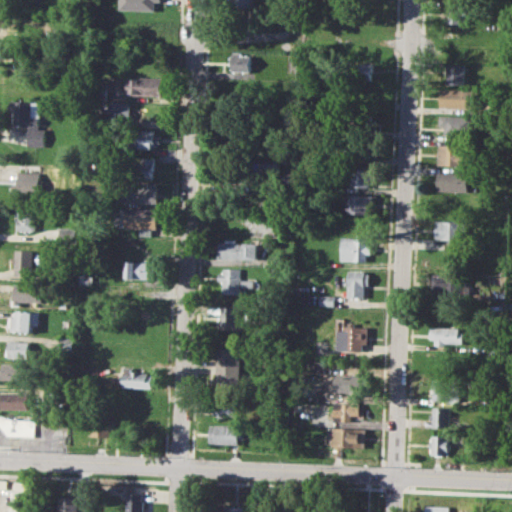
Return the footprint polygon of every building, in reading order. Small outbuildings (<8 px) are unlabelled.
[(121,0),(157,0),(157,9),(121,8),(121,0)] [(233,0),(252,0),(252,8),(233,8),(233,0)] [(447,3),(466,3),(466,23),(447,23),(447,3)] [(232,69),(232,52),(242,52),(241,55),(252,55),(251,70),(232,69)] [(347,63),(373,64),(372,81),(347,79),(347,63)] [(447,63),(466,64),(466,85),(447,84),(447,63)] [(129,76),(171,77),(170,96),(129,95),(129,76)] [(94,83),(110,83),(109,99),(94,99),(94,83)] [(440,89),(478,89),(477,108),(440,107),(440,89)] [(11,101),(40,102),(40,127),(48,127),(47,144),(28,144),(28,124),(15,124),(15,111),(11,111),(11,101)] [(112,101),(127,101),(127,116),(113,116),(112,101)] [(440,116),(476,116),(476,135),(445,134),(445,126),(440,126),(440,116)] [(128,128),(157,129),(157,134),(162,134),(161,142),(157,142),(157,148),(127,147),(128,128)] [(439,144),(474,145),(473,165),(438,164),(439,144)] [(124,162),(144,163),(144,157),(156,157),(155,178),(123,177),(124,162)] [(242,161),(270,162),(269,180),(241,179),(242,161)] [(351,166),(371,166),(371,186),(351,185),(351,166)] [(20,171),(44,170),(44,195),(14,195),(14,184),(20,184),(20,171)] [(438,172),(477,173),(477,183),(468,183),(467,191),(437,190),(438,172)] [(127,183),(159,184),(158,202),(127,201),(127,183)] [(348,193),(376,194),(376,214),(350,213),(350,205),(347,205),(348,193)] [(20,207),(40,207),(40,231),(19,231),(20,207)] [(127,209),(159,209),(159,228),(153,228),(153,235),(142,235),(142,227),(127,226),(127,209)] [(276,216),(292,217),(292,235),(275,235),(276,216)] [(436,220),(467,221),(466,240),(436,239),(436,220)] [(343,236),(370,237),(369,260),(342,259),(343,236)] [(218,241),(225,241),(225,237),(236,238),(236,242),(261,243),(261,259),(218,258),(218,241)] [(17,249),(36,250),(35,275),(17,275),(17,249)] [(127,260),(161,261),(160,279),(127,278),(127,260)] [(224,267),(242,268),(241,278),(260,279),(259,288),(247,288),(247,293),(223,292),(223,282),(219,282),(219,273),(224,273),(224,267)] [(350,270),(367,270),(367,273),(371,274),(371,285),(367,285),(366,297),(349,296),(350,270)] [(436,273),(468,274),(467,285),(473,286),(472,297),(435,296),(436,273)] [(16,283),(44,284),(44,302),(23,301),(23,305),(15,305),(16,283)] [(321,295),(335,296),(335,306),(321,306),(321,295)] [(221,324),(221,305),(245,306),(245,325),(221,324)] [(16,311),(40,311),(40,325),(34,325),(34,331),(10,331),(10,316),(16,316),(16,311)] [(338,329),(347,329),(347,325),(369,326),(368,342),(363,342),(362,351),(337,350),(338,329)] [(433,326),(461,327),(460,332),(466,332),(465,343),(448,342),(448,345),(437,345),(437,338),(433,338),(433,326)] [(10,340),(33,341),(32,358),(10,357),(10,340)] [(218,346),(243,347),(243,383),(218,383),(218,346)] [(4,363),(29,363),(29,379),(3,379),(4,363)] [(125,366),(133,366),(133,371),(150,372),(149,376),(155,376),(155,387),(124,386),(125,366)] [(336,375),(367,375),(366,396),(351,395),(351,391),(336,391),(336,375)] [(436,378),(464,379),(463,400),(435,399),(436,378)] [(2,392),(31,392),(31,408),(2,407),(2,392)] [(216,395),(240,396),(240,416),(216,415),(216,395)] [(335,402),(364,403),(363,417),(353,417),(353,421),(343,421),(343,416),(335,416),(335,402)] [(435,407),(453,408),(452,427),(434,427),(435,407)] [(92,417),(116,417),(116,429),(111,428),(110,435),(91,434),(92,417)] [(0,418),(0,426),(10,437),(35,437),(35,419),(0,418)] [(211,424),(248,424),(248,439),(241,438),(241,443),(227,443),(211,443),(211,424)] [(334,426),(368,427),(367,447),(343,446),(343,456),(333,456),(334,426)] [(434,435),(452,435),(452,454),(434,454),(434,435)] [(0,479),(8,480),(7,488),(0,487),(0,479)] [(14,489),(15,480),(27,481),(25,491),(14,489)] [(12,501),(14,489),(25,491),(32,492),(30,503),(12,501)] [(127,511),(128,492),(146,493),(145,511),(127,511)] [(60,511),(61,495),(79,496),(78,511),(60,511)]
